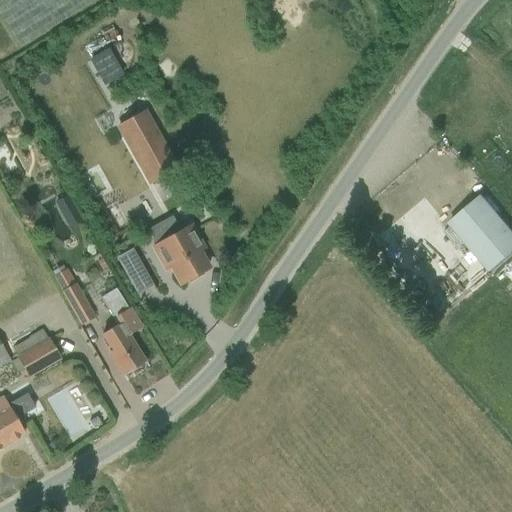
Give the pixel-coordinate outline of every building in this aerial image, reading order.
[(0,0),(0,19),(18,49),(90,3),(95,0),(0,0)] [(103,85),(121,75),(107,51),(90,61),(103,85)] [(142,113),(118,127),(150,184),(174,170),(142,113)] [(54,202),(61,215),(72,209),(65,196),(54,202)] [(511,234),(481,198),(448,226),(488,272),(511,250),(511,234)] [(393,242),(415,221),(396,201),(374,221),(393,242)] [(171,217),(147,231),(156,247),(153,248),(165,270),(170,267),(180,284),(207,269),(197,251),(202,249),(190,227),(180,233),(171,217)] [(93,271),(103,265),(95,254),(86,260),(93,271)] [(93,318),(74,285),(65,269),(52,276),(61,293),(80,325),(93,318)] [(128,336),(138,329),(140,328),(130,311),(115,288),(100,299),(117,326),(101,336),(108,347),(105,349),(111,359),(122,376),(144,362),(128,336)] [(20,370),(26,379),(58,360),(47,341),(9,363),(15,373),(20,370)] [(0,367),(9,363),(0,347),(0,367)] [(0,448),(23,435),(12,418),(1,398),(0,398),(0,448)] [(95,418),(88,422),(93,430),(100,426),(95,418)]
